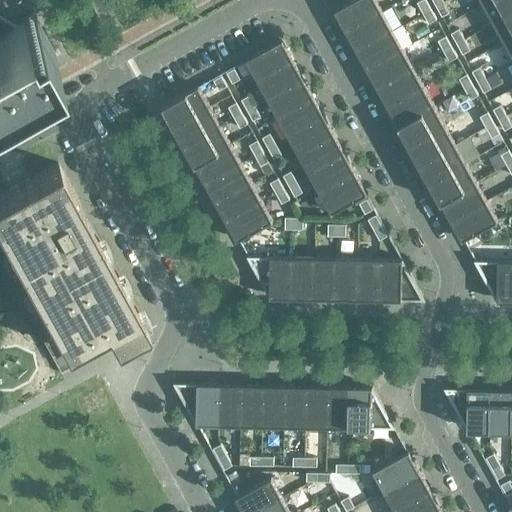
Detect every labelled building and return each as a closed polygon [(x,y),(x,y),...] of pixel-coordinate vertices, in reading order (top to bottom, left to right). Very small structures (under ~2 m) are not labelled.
[(383,10),(377,0),(351,0),(336,9),(347,29),(383,10)] [(431,8),(427,0),(419,0),(417,1),(423,12),(431,8)] [(450,11),(444,0),(436,5),(442,15),(450,11)] [(495,22),(511,12),(511,0),(489,0),(485,3),(495,22)] [(437,18),(431,8),(423,12),(429,22),(437,18)] [(357,48),(393,28),(383,10),(347,29),(357,48)] [(56,53),(32,11),(8,24),(0,19),(0,83),(50,55),(50,56),(56,53)] [(506,40),(511,36),(511,12),(495,22),(506,40)] [(465,38),(459,27),(451,32),(457,42),(465,38)] [(368,67),(404,47),(393,28),(357,48),(368,67)] [(452,45),(446,35),(438,39),(444,50),(452,45)] [(295,58),(283,38),(247,58),(259,78),(295,58)] [(471,48),(465,38),(457,42),(463,53),(471,48)] [(458,56),(452,45),(444,50),(450,60),(458,56)] [(378,86),(414,66),(404,47),(368,67),(378,86)] [(269,97),(305,77),(295,58),(259,78),(269,97)] [(389,105),(425,85),(414,66),(378,86),(389,105)] [(486,76),(480,66),(472,70),(478,81),(486,76)] [(241,78),(235,67),(227,71),(233,82),(241,78)] [(473,83),(467,73),(459,77),(465,88),(473,83)] [(228,85),(222,74),(214,79),(220,89),(228,85)] [(492,87),(486,76),(478,81),(484,91),(492,87)] [(280,116),(315,96),(305,77),(269,97),(280,116)] [(479,94),(473,83),(465,88),(471,98),(479,94)] [(211,105),(200,85),(199,84),(163,104),(175,124),(211,105)] [(399,124),(435,104),(425,85),(389,105),(399,124)] [(256,104),(250,94),(242,98),(248,109),(256,104)] [(290,135),(326,115),(315,96),(280,116),(290,135)] [(242,112),(237,101),(229,106),(235,116),(242,112)] [(261,115),(256,104),(248,109),(254,119),(261,115)] [(410,143),(446,123),(435,104),(399,124),(410,143)] [(507,114),(501,104),(493,108),(499,118),(507,114)] [(185,143),(221,124),(211,105),(175,124),(185,143)] [(494,121),(488,111),(480,115),(486,126),(494,121)] [(248,122),(242,112),(235,116),(240,127),(248,122)] [(511,125),(511,122),(507,114),(499,118),(505,129),(511,125)] [(300,154),(336,134),(326,115),(290,135),(300,154)] [(500,132),(494,121),(486,126),(492,136),(500,132)] [(420,162),(456,142),(446,123),(410,143),(420,162)] [(196,162),(231,142),(221,124),(185,143),(196,162)] [(276,142),(271,132),(263,136),(269,147),(276,142)] [(311,173),(347,153),(336,134),(300,154),(311,173)] [(263,150),(258,139),(250,143),(255,154),(263,150)] [(206,181),(242,161),(231,142),(196,162),(206,181)] [(282,153),(276,142),(269,147),(274,157),(282,153)] [(431,181),(467,161),(456,142),(420,162),(431,181)] [(511,160),(511,153),(509,149),(501,153),(507,163),(511,160)] [(269,160),(263,150),(255,154),(261,165),(269,160)] [(321,192),(357,172),(347,153),(311,173),(321,192)] [(216,200),(252,180),(242,161),(206,181),(216,200)] [(441,200),(477,180),(467,161),(431,181),(441,200)] [(147,324),(79,200),(58,162),(4,192),(0,194),(0,262),(60,372),(147,324)] [(297,180),(292,170),(284,174),(289,185),(297,180)] [(368,192),(357,172),(321,192),(332,212),(368,192)] [(284,187),(278,177),(271,181),(276,192),(284,187)] [(227,219),(263,199),(252,180),(216,200),(227,219)] [(303,191),(297,180),(289,185),(295,195),(303,191)] [(452,219),(488,199),(477,180),(441,200),(452,219)] [(290,198),(284,187),(276,192),(282,202),(290,198)] [(373,208),(368,198),(360,202),(365,213),(373,208)] [(238,239),(274,219),(263,199),(227,219),(238,239)] [(499,219),(488,199),(452,219),(463,239),(499,219)] [(382,224),(376,214),(368,218),(374,228),(382,224)] [(294,228),(294,216),(285,216),(285,228),(294,228)] [(303,228),(303,216),(294,216),(294,228),(303,228)] [(338,235),(338,223),(329,223),(329,235),(338,235)] [(347,235),(347,223),(338,223),(338,235),(347,235)] [(388,235),(382,224),(374,228),(380,239),(388,235)] [(293,296),(294,255),(249,254),(270,293),(270,295),(293,296)] [(315,296),(315,255),(294,255),(293,296),(315,296)] [(336,297),(337,256),(315,255),(315,296),(336,297)] [(358,297),(358,256),(337,256),(336,297),(358,297)] [(379,298),(380,257),(358,256),(358,297),(379,298)] [(424,296),(402,257),(380,257),(379,298),(402,298),(402,296),(424,296)] [(511,300),(511,259),(476,258),(498,298),(498,300),(511,300)] [(220,423),(221,384),(221,382),(198,381),(198,383),(176,383),(198,422),(220,423)] [(242,423),(242,384),(242,382),(221,382),(221,384),(220,423),(242,423)] [(263,424),(264,385),(264,383),(242,382),(242,384),(242,423),(263,424)] [(285,424),(285,385),(286,383),(264,383),(264,385),(263,424),(285,424)] [(306,425),(307,385),(307,384),(286,383),(285,385),(285,424),(306,425)] [(328,425),(329,386),(329,384),(307,384),(307,385),(306,425),(328,425)] [(350,425),(350,386),(350,384),(329,384),(329,386),(328,425),(350,425)] [(395,426),(373,387),(373,385),(350,384),(350,386),(350,425),(395,426)] [(490,428),(491,389),(491,387),(468,387),(468,389),(447,388),(469,428),(490,428)] [(511,428),(511,420),(511,387),(491,387),(491,389),(490,428),(511,428)] [(227,453),(221,443),(213,447),(219,458),(227,453)] [(421,469),(410,449),(374,469),(385,489),(421,469)] [(500,463),(494,452),(486,456),(492,467),(500,463)] [(233,464),(227,453),(219,458),(225,468),(233,464)] [(262,464),(262,455),(250,455),(250,464),(262,464)] [(274,464),(274,455),(262,455),(262,464),(274,464)] [(305,465),(306,456),(294,456),(293,465),(305,465)] [(317,465),(318,456),(306,456),(305,465),(317,465)] [(348,472),(348,463),(336,462),(336,471),(348,472)] [(360,472),(360,463),(348,463),(348,472),(360,472)] [(506,473),(500,463),(492,467),(498,478),(506,473)] [(395,508),(431,488),(421,469),(385,489),(395,508)] [(319,480),(319,471),(307,471),(307,480),(319,480)] [(331,480),(331,471),(319,471),(319,480),(331,480)] [(253,511),(283,496),(272,476),(236,495),(245,511),(253,511)] [(511,491),(511,484),(509,479),(501,484),(507,494),(511,491)] [(397,511),(432,511),(442,507),(431,488),(395,508),(397,511)] [(355,506),(349,495),(341,499),(347,510),(355,506)] [(292,511),(283,496),(253,511),(292,511)] [(326,511),(324,501),(305,505),(306,511),(326,511)] [(341,511),(336,502),(328,507),(330,511),(341,511)]
